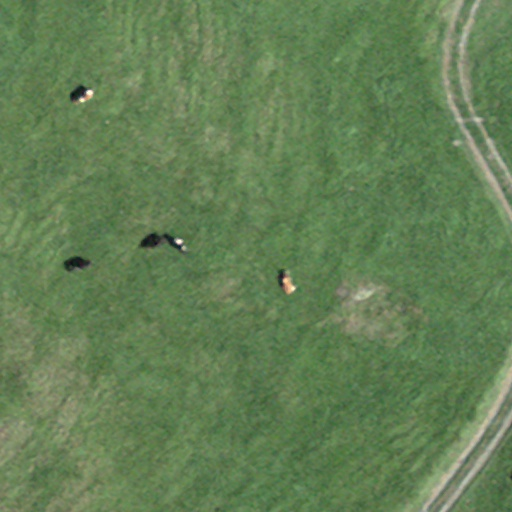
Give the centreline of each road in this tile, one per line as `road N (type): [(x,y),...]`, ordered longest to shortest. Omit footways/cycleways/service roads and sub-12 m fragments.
road 1 (track): [(511,196),(454,78),(457,30),(470,0)]
road 2 (track): [(432,511),(511,394)]
